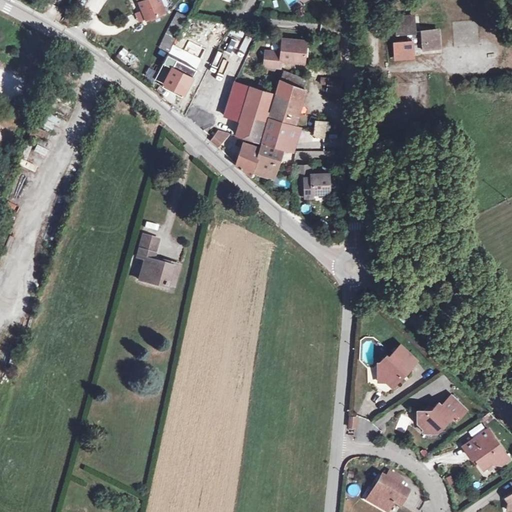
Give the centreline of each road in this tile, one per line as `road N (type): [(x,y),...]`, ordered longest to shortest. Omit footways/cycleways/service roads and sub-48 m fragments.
road 1 (tertiary): [(338,262),(152,95),(0,3)]
road 2 (unclassified): [(353,252),(348,0)]
road 3 (residential): [(350,280),(331,511)]
road 4 (tertiary): [(505,383),(406,286),(366,268)]
road 5 (tertiary): [(358,278),(386,293),(483,385)]
